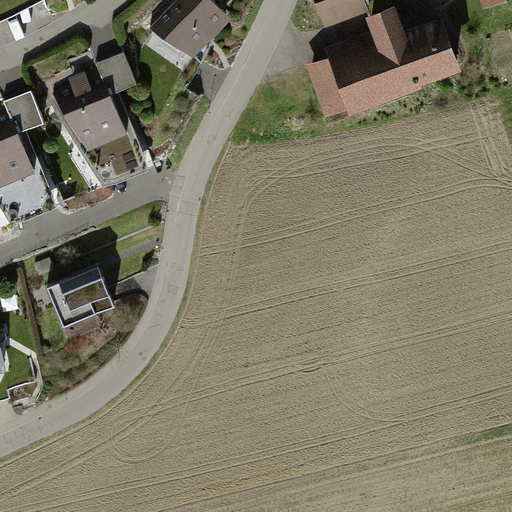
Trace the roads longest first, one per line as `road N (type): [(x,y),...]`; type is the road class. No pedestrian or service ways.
road 1 (residential): [(281,0),(192,196),(163,321),(103,394),(0,445)]
road 2 (unknown): [(257,47),(373,33),(430,0)]
road 3 (residential): [(0,62),(117,0)]
